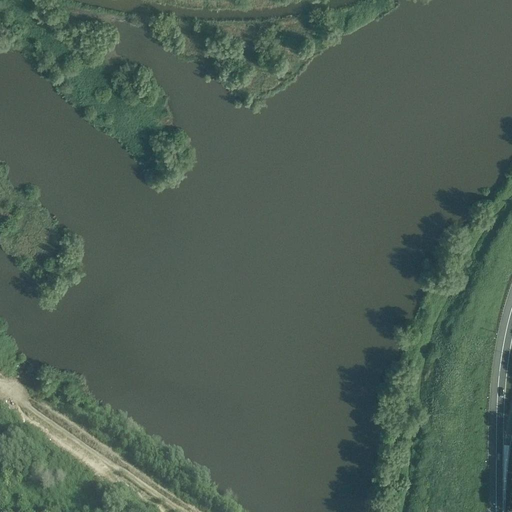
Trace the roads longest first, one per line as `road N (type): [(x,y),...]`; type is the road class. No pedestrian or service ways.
road 1 (track): [(511,192),(439,307),(419,381),(402,511)]
road 2 (track): [(431,511),(455,353),(511,230)]
road 3 (track): [(200,511),(0,377)]
road 4 (motorway): [(511,324),(499,445),(508,511)]
